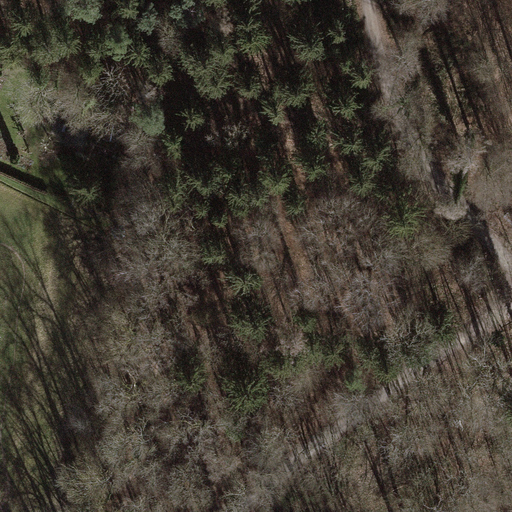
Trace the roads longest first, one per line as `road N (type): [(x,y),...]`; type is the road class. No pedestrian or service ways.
road 1 (track): [(239,511),(397,387),(511,311)]
road 2 (track): [(511,267),(427,169),(393,101),(370,0)]
